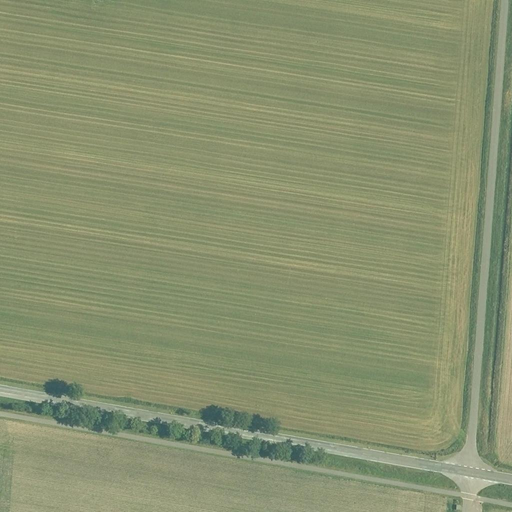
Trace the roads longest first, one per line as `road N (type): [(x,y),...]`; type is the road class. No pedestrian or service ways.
road 1 (tertiary): [(0,390),(472,472)]
road 2 (unclassified): [(507,0),(472,472)]
